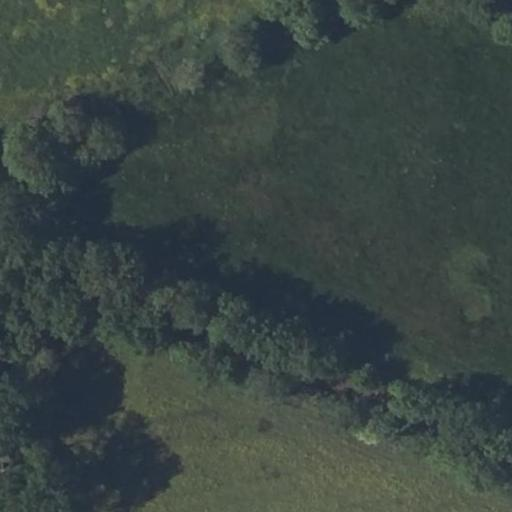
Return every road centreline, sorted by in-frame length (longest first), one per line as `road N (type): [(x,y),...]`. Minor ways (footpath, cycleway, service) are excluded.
road 1 (track): [(511,463),(0,248)]
road 2 (track): [(36,511),(9,253)]
